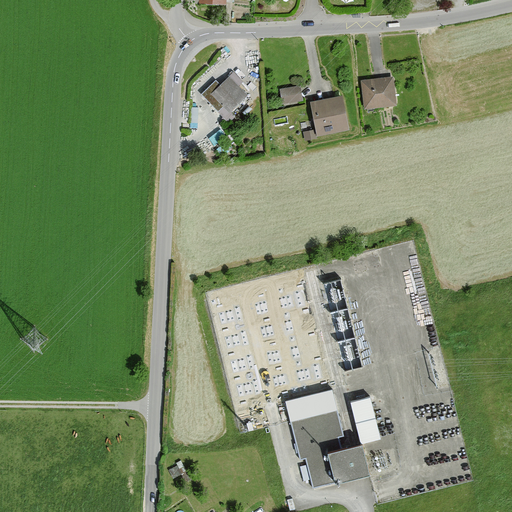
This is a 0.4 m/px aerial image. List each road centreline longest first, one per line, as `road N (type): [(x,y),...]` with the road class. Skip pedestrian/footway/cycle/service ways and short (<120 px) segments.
road 1 (unclassified): [(149,511),(173,78),(189,42)]
road 2 (unclassified): [(189,42),(206,33),(414,23),(511,5)]
road 3 (track): [(155,405),(0,403)]
